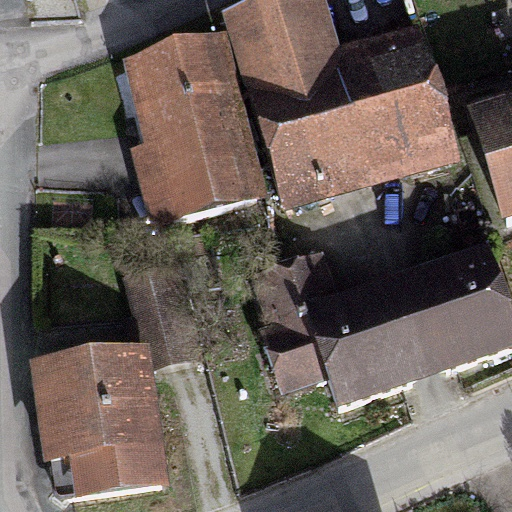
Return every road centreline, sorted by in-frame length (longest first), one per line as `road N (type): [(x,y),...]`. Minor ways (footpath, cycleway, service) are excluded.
road 1 (residential): [(1,73),(159,24),(206,0)]
road 2 (residential): [(511,423),(316,511)]
